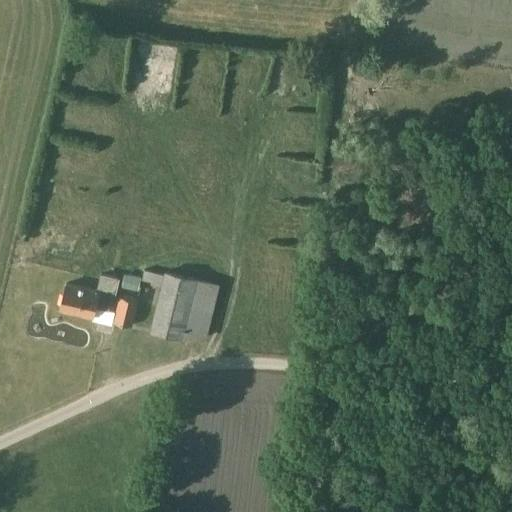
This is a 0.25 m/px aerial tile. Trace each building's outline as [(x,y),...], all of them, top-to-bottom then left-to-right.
[(168,47),(151,44),(137,42),(130,86),(144,88),(148,62),(165,64),(168,47)] [(274,68),(266,107),(281,110),(289,71),(274,68)] [(301,177),(264,174),(263,191),(300,194),(301,177)] [(57,235),(43,231),(37,253),(70,262),(74,247),(55,242),(57,235)] [(160,274),(158,274),(144,270),(141,280),(158,284),(160,274)] [(165,273),(151,331),(183,339),(184,333),(197,281),(165,273)] [(100,274),(96,291),(65,283),(59,309),(92,318),(95,307),(108,311),(111,297),(114,297),(118,278),(100,274)] [(121,287),(138,291),(141,278),(124,274),(121,287)] [(262,284),(294,285),(294,277),(263,275),(262,284)] [(217,286),(197,281),(184,333),(204,338),(217,286)] [(137,308),(154,311),(157,287),(140,284),(137,308)] [(132,326),(137,301),(119,297),(113,323),(132,326)] [(65,313),(62,324),(97,333),(100,322),(65,313)]
